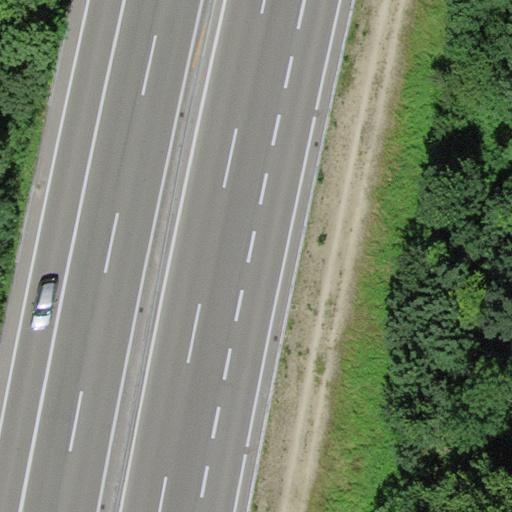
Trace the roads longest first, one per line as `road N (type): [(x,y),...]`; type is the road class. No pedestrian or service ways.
road 1 (motorway): [(152,0),(24,511)]
road 2 (motorway): [(163,0),(60,511)]
road 3 (motorway): [(178,511),(273,0)]
